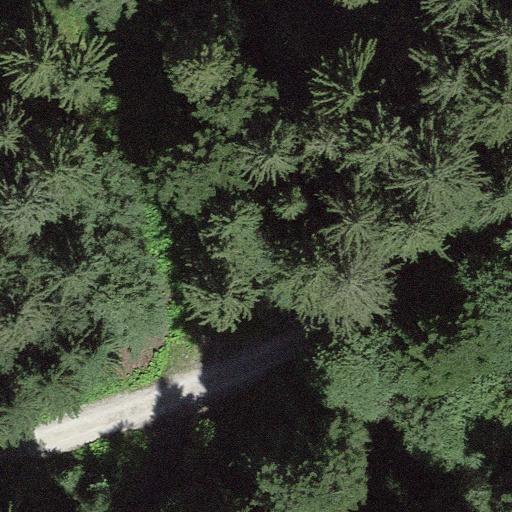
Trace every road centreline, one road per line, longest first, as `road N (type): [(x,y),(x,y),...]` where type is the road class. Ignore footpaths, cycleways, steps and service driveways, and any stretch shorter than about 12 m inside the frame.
road 1 (track): [(0,451),(130,420),(418,262),(511,222)]
road 2 (track): [(179,398),(124,511)]
